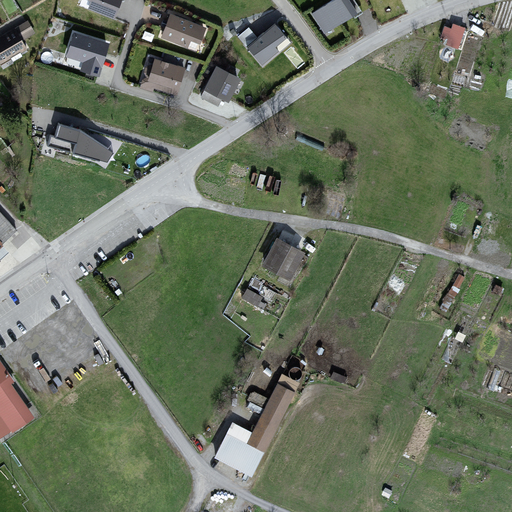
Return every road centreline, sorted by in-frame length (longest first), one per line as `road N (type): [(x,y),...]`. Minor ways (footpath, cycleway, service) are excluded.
road 1 (residential): [(167,174),(207,203),(377,233),(511,274)]
road 2 (residential): [(55,249),(200,484)]
road 3 (unknown): [(137,8),(118,59),(119,83),(235,131)]
road 4 (residential): [(167,174),(327,71)]
road 5 (residential): [(327,71),(478,0)]
road 6 (residential): [(55,249),(167,174)]
